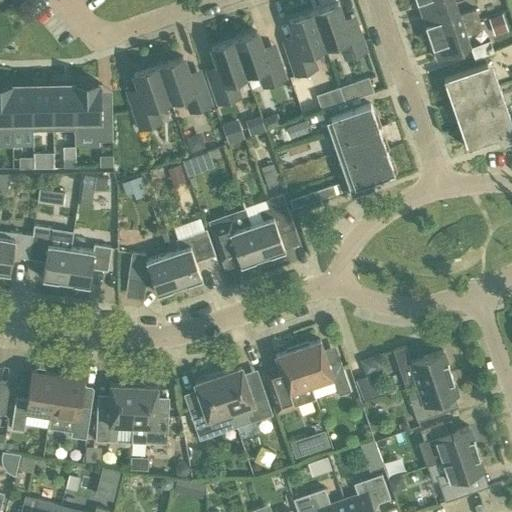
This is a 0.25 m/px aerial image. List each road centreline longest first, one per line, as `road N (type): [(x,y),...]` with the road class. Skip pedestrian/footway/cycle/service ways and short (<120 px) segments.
road 1 (residential): [(338,283),(169,337),(0,317)]
road 2 (residential): [(221,0),(110,38),(88,59),(0,58)]
road 3 (residential): [(438,188),(373,0)]
road 4 (residential): [(338,283),(365,229),(438,188)]
road 5 (residential): [(476,300),(396,306),(338,283)]
